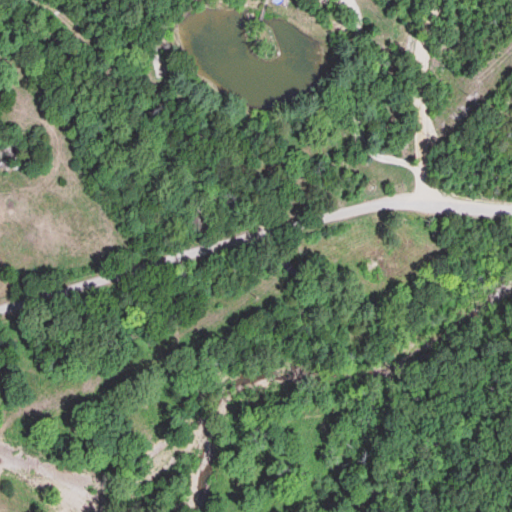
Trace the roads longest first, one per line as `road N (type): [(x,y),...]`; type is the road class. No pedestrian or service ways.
road 1 (residential): [(0,330),(347,211),(421,197),(511,204)]
road 2 (residential): [(236,243),(166,114),(54,28),(0,10)]
